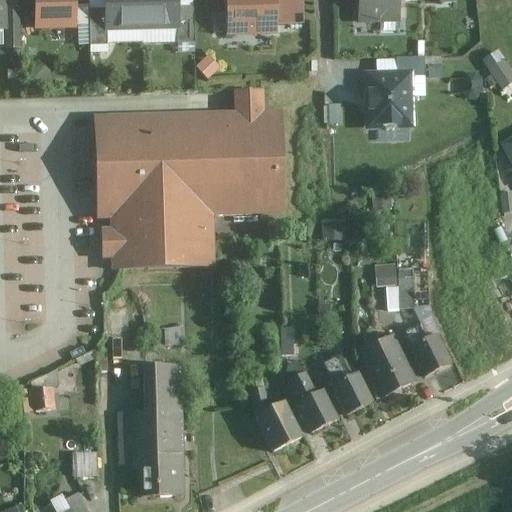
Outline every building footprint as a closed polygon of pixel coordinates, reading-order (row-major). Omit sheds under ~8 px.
[(72,0),(33,0),(34,34),(73,33),(72,0)] [(104,0),(105,37),(141,36),(140,0),(104,0)] [(140,0),(141,36),(176,36),(175,0),(140,0)] [(272,0),(223,0),(225,39),(274,38),(272,0)] [(397,27),(396,0),(356,0),(357,27),(397,27)] [(486,58),(501,89),(511,83),(511,68),(503,50),(486,58)] [(412,126),(410,69),(361,70),(363,128),(412,126)] [(484,74),(462,76),(464,98),(485,97),(484,74)] [(245,116),(107,119),(109,223),(119,222),(224,219),(297,218),(295,112),(274,113),(273,91),(244,92),(245,116)] [(511,136),(501,143),(511,164),(511,136)] [(119,222),(120,233),(110,234),(110,263),(121,262),(122,277),(226,274),(224,219),(119,222)] [(346,240),(346,220),(322,221),(323,241),(346,240)] [(376,265),(377,288),(387,288),(388,309),(416,308),(414,274),(398,275),(398,264),(376,265)] [(283,328),(283,355),(294,355),(295,329),(283,328)] [(392,333),(355,350),(377,398),(414,381),(392,333)] [(434,334),(406,350),(422,378),(450,362),(434,334)] [(328,361),(330,375),(345,374),(343,360),(328,361)] [(290,379),(305,373),(300,361),(286,367),(290,379)] [(75,366),(75,404),(93,404),(93,366),(75,366)] [(143,473),(144,505),(188,504),(185,368),(144,369),(145,416),(121,416),(123,473),(143,473)] [(352,373),(327,386),(344,417),(369,404),(352,373)] [(303,375),(286,383),(295,401),(290,404),(306,435),(337,420),(320,387),(312,391),(303,375)] [(25,413),(58,408),(54,386),(22,391),(25,413)] [(251,419),(271,455),(298,441),(280,402),(266,408),(262,388),(247,390),(251,419)] [(74,452),(74,476),(98,476),(98,452),(74,452)] [(71,509),(72,511),(86,511),(73,488),(62,494),(71,509)]
